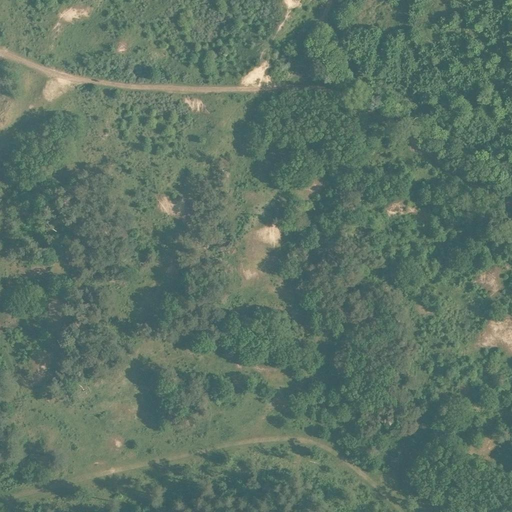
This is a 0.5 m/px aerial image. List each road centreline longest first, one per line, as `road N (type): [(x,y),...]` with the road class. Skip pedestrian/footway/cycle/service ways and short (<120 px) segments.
road 1 (track): [(0,497),(233,444),(332,450),(395,511)]
road 2 (unknown): [(328,0),(322,11),(352,65),(499,119),(511,133)]
